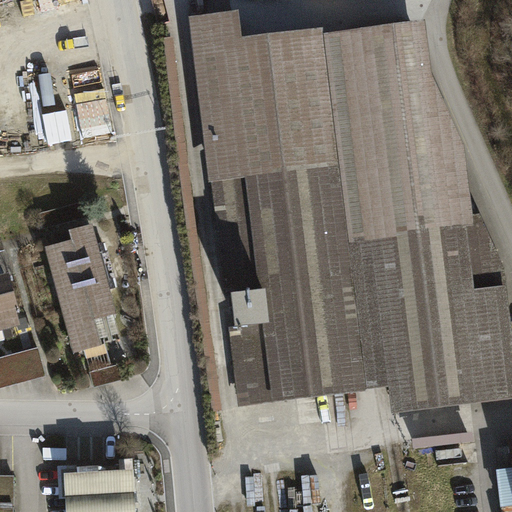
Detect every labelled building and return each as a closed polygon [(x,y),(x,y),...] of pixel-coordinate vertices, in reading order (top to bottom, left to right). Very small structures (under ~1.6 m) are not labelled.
[(185,24),(235,410),(385,391),(388,415),(511,401),(511,349),(506,271),(469,199),(464,153),(429,82),(421,27),(240,44),(236,17),(185,24)] [(90,240),(46,251),(68,339),(112,328),(90,240)] [(3,275),(0,276),(0,332),(17,328),(3,275)] [(35,349),(0,358),(0,388),(43,377),(35,349)] [(0,511),(16,511),(17,478),(2,477),(2,455),(0,455),(0,511)] [(511,511),(511,472),(501,473),(505,511),(511,511)] [(141,511),(139,473),(71,478),(73,511),(141,511)]
